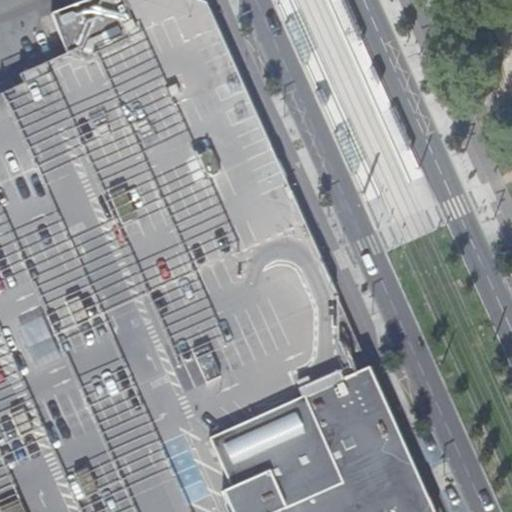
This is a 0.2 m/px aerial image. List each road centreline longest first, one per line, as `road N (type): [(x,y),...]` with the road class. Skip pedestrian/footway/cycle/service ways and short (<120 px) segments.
road 1 (primary): [(256,0),(484,511)]
road 2 (primary): [(511,329),(364,0)]
